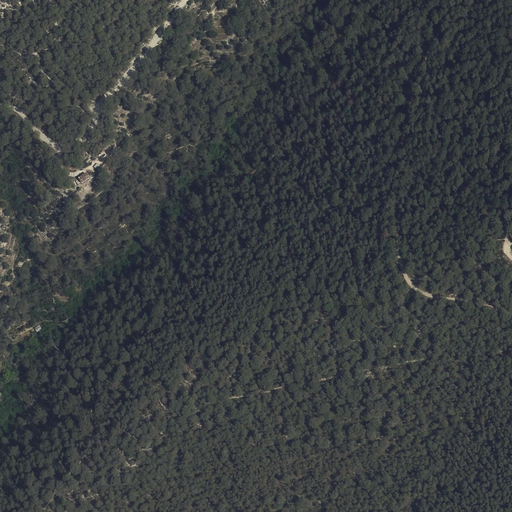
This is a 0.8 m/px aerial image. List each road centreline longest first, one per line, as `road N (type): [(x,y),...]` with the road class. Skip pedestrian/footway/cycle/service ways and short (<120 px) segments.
road 1 (track): [(449,0),(402,140),(398,256),(411,286),(426,295),(511,313)]
road 2 (track): [(0,103),(53,147),(85,138),(98,102),(184,0)]
